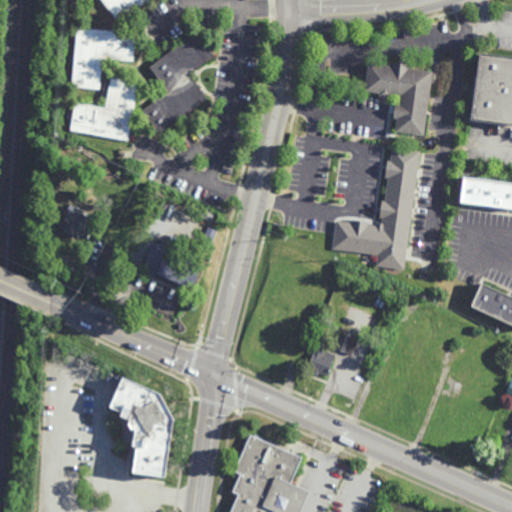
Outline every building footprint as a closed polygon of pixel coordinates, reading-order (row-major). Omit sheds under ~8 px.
[(151,0),(118,24),(101,0),(151,0)] [(134,63),(104,60),(101,91),(72,88),(78,29),(137,35),(134,63)] [(190,74),(208,100),(160,135),(144,112),(169,94),(151,68),(200,33),(216,56),(190,74)] [(511,58),(511,127),(472,122),(481,55),(511,58)] [(409,70),(433,74),(424,138),(395,134),(396,121),(393,121),(395,105),(399,106),(400,98),(390,97),(390,100),(378,98),(378,95),(364,93),(368,65),(392,68),(393,64),(409,66),(409,70)] [(129,142),(71,131),(76,104),(106,109),(112,78),(139,83),(129,142)] [(404,269),(376,266),(378,255),(332,249),(336,219),(351,221),(352,218),(368,221),(368,224),(376,226),(377,222),(382,223),(383,217),(379,216),(382,199),(385,199),(387,180),(384,179),(387,162),(390,163),(392,149),(420,153),(404,269)] [(511,208),(461,202),(464,179),(511,184),(511,208)] [(97,216),(92,226),(95,228),(89,238),(81,233),(79,236),(74,234),(65,229),(70,220),(65,218),(71,207),(75,210),(78,205),(97,216)] [(212,245),(204,242),(210,225),(219,228),(212,245)] [(170,246),(171,245),(207,260),(195,288),(187,285),(186,288),(177,284),(178,281),(157,271),(155,275),(149,272),(150,269),(143,266),(155,239),(170,246)] [(511,324),(472,306),(483,281),(511,294),(511,324)] [(327,376),(319,373),(318,376),(312,373),(313,371),(306,368),(324,324),(332,327),(328,337),(332,338),(327,351),(336,355),(327,376)] [(352,356),(336,349),(343,333),(359,340),(352,356)] [(165,478),(133,473),(137,447),(133,446),(135,430),(131,429),(128,425),(130,420),(121,416),(122,412),(110,407),(123,377),(161,393),(174,418),(165,478)] [(299,511),(232,511),(240,494),(234,491),(241,474),(236,471),(252,434),(302,457),(291,483),(309,491),(299,511)]
